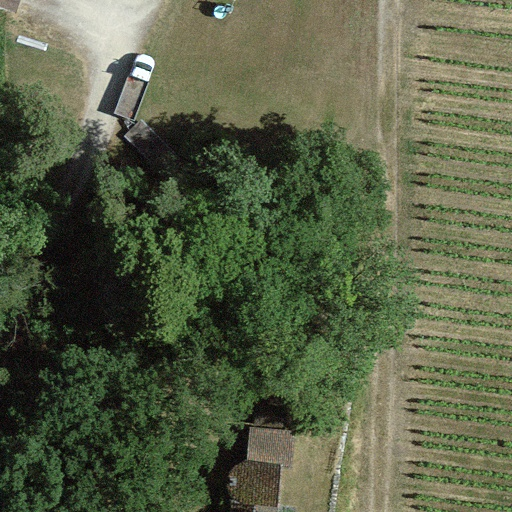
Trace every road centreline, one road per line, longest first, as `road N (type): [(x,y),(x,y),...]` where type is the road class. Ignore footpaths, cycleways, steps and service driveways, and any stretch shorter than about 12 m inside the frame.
road 1 (track): [(378,511),(393,0)]
road 2 (track): [(0,352),(70,200),(144,0)]
